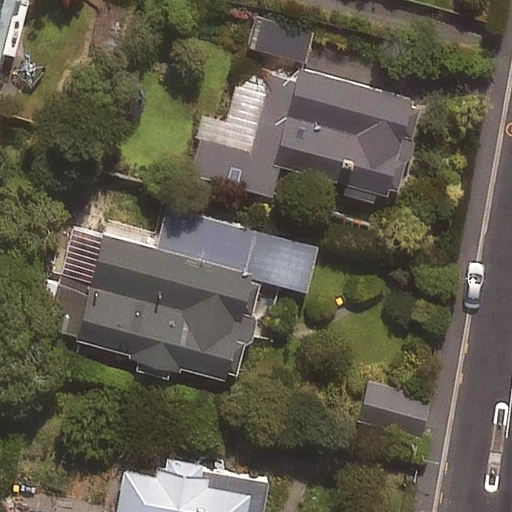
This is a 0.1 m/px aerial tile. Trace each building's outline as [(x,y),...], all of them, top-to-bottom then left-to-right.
[(0,0),(0,67),(5,46),(15,49),(27,0),(0,0)] [(307,41),(250,27),(227,125),(206,120),(193,173),(273,192),(281,161),(347,177),(345,185),(397,198),(422,93),(301,63),(307,41)] [(318,241),(169,204),(160,241),(105,228),(92,280),(61,272),(48,327),(234,373),(259,272),(307,284),(318,241)] [(430,394),(369,380),(360,420),(421,433),(430,394)] [(103,511),(261,511),(268,475),(225,467),(223,476),(201,473),(204,455),(167,448),(164,466),(124,459),(114,511),(105,511),(104,511),(103,511)]
